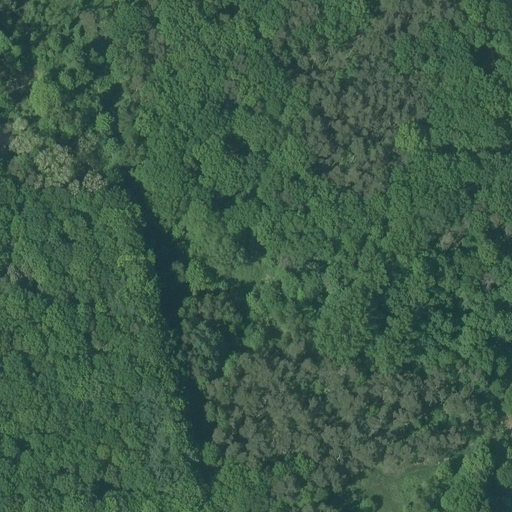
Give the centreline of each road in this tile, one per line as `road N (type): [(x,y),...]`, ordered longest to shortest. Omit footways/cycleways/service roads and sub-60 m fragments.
road 1 (track): [(479,511),(511,340)]
road 2 (track): [(511,134),(475,0)]
